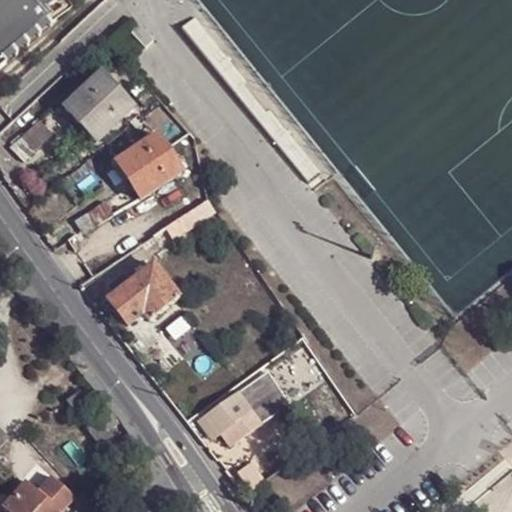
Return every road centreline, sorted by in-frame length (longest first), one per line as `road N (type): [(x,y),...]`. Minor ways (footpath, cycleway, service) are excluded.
road 1 (residential): [(0,214),(112,369)]
road 2 (residential): [(230,511),(150,400),(112,369)]
road 3 (residential): [(112,369),(198,511)]
